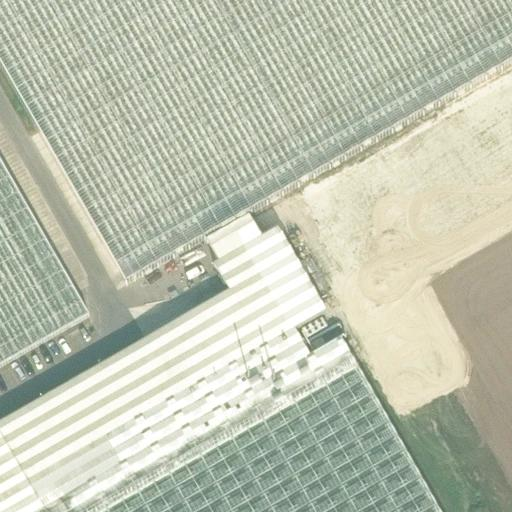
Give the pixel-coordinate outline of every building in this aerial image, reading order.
[(511,0),(0,0),(0,66),(126,287),(206,242),(245,219),(511,66),(511,0)] [(433,164),(339,217),(367,265),(378,284),(405,269),(511,206),(511,118),(458,149),(447,129),(421,143),(433,164)] [(0,368),(88,318),(0,164),(0,368)] [(511,206),(378,284),(511,511),(511,206)] [(0,511),(438,511),(341,341),(310,359),(294,332),(325,315),(277,230),(258,241),(256,239),(245,219),(206,242),(218,264),(213,267),(229,295),(0,425),(0,511)]
